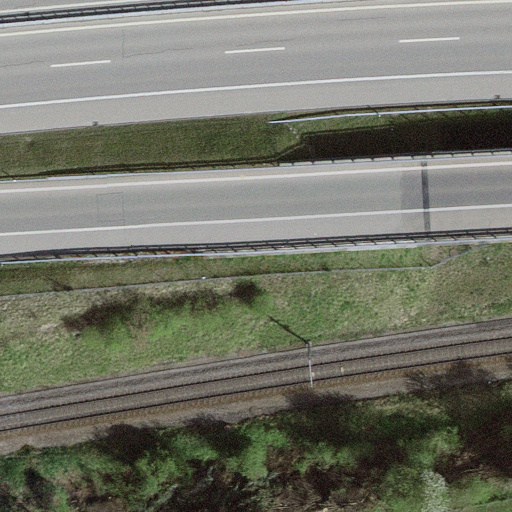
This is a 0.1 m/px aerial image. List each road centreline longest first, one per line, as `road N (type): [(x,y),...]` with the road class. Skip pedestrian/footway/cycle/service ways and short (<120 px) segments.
road 1 (motorway): [(0,70),(511,35)]
road 2 (motorway): [(0,216),(511,186)]
